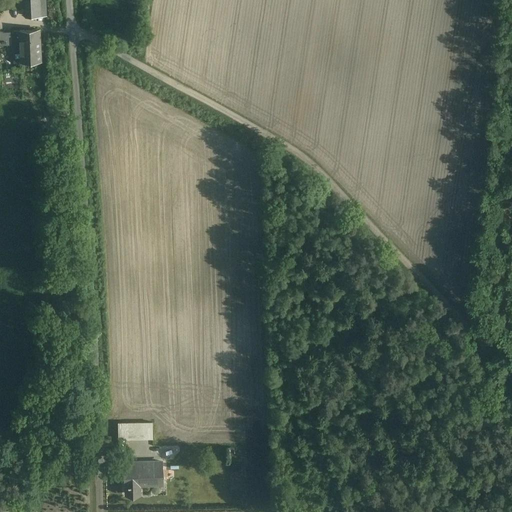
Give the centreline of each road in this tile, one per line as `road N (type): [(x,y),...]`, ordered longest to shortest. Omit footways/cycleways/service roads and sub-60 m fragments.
road 1 (track): [(72,34),(309,163),(511,375)]
road 2 (unclassified): [(68,0),(96,386),(97,511)]
